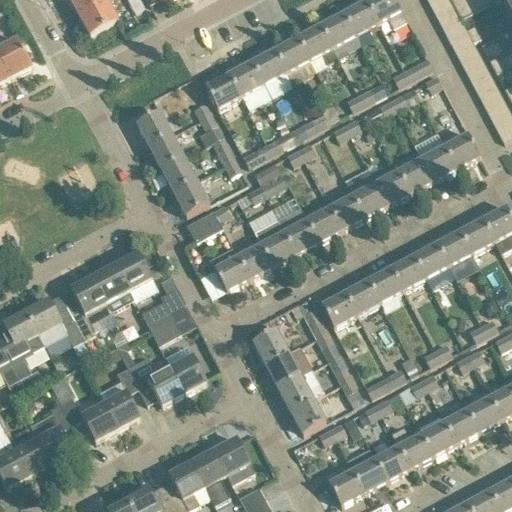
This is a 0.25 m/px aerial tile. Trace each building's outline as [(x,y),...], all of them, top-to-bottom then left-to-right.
[(69,0),(80,20),(108,5),(105,0),(69,0)] [(125,0),(134,16),(143,11),(137,0),(125,0)] [(168,0),(147,0),(152,9),(168,0)] [(394,0),(379,0),(368,6),(381,30),(389,25),(394,34),(409,26),(394,0)] [(429,0),(427,2),(433,13),(450,4),(448,0),(429,0)] [(511,0),(448,0),(462,24),(500,4),(511,26),(511,0)] [(433,13),(439,24),(456,15),(450,4),(433,13)] [(108,5),(80,20),(91,41),(119,26),(108,5)] [(368,6),(345,18),(358,42),(381,30),(368,6)] [(439,24),(445,35),(462,26),(456,15),(439,24)] [(345,19),(322,31),(340,64),(349,59),(348,57),(362,50),(345,19)] [(445,35),(451,47),(468,37),(462,26),(445,35)] [(475,30),(468,34),(474,47),(482,43),(475,30)] [(322,31),(299,43),(317,77),(340,64),(322,31)] [(451,47),(457,58),(474,49),(468,37),(451,47)] [(299,43),(276,55),(295,90),(317,78),(299,43)] [(19,44),(0,53),(0,61),(12,84),(34,72),(19,44)] [(457,58),(463,69),(480,60),(474,49),(457,58)] [(276,55),(253,68),(265,91),(288,79),(276,55)] [(463,69),(469,81),(486,71),(480,60),(463,69)] [(0,61),(0,89),(12,84),(0,61)] [(498,61),(491,65),(497,77),(505,74),(498,61)] [(428,64),(411,73),(417,84),(434,74),(428,64)] [(253,68),(230,80),(242,104),(265,91),(253,68)] [(469,81),(475,92),(492,82),(486,71),(469,81)] [(417,84),(411,73),(394,83),(399,93),(417,84)] [(242,104),(230,80),(207,92),(219,116),(242,104)] [(369,93),(357,100),(364,111),(386,98),(376,80),(365,86),(369,93)] [(426,88),(432,98),(443,92),(438,81),(426,88)] [(475,92),(481,103),(499,94),(492,82),(475,92)] [(481,103),(487,114),(505,105),(499,94),(481,103)] [(357,100),(346,106),(352,117),(364,111),(357,100)] [(401,100),(384,109),(390,120),(407,111),(401,100)] [(487,114),(493,126),(511,116),(505,105),(487,114)] [(322,118),(311,124),(318,135),(339,123),(329,106),(319,112),(322,118)] [(193,113),(199,124),(210,118),(204,107),(193,113)] [(390,120),(384,109),(367,118),(373,129),(390,120)] [(493,126),(499,137),(511,129),(511,118),(511,116),(493,126)] [(138,129),(150,152),(173,140),(161,117),(138,129)] [(210,118),(199,124),(205,135),(216,128),(210,118)] [(318,135),(311,124),(300,130),(290,136),(296,147),(307,141),(318,135)] [(355,124),(344,129),(350,141),(361,136),(355,124)] [(350,141),(344,129),(332,135),(338,147),(350,141)] [(511,129),(499,137),(505,148),(511,144),(511,129)] [(150,152),(163,176),(186,163),(173,140),(150,152)] [(469,140),(446,152),(458,175),(481,163),(469,140)] [(212,147),(221,164),(231,158),(222,141),(212,147)] [(277,143),(260,152),(266,163),(283,154),(277,143)] [(308,148),(297,154),(303,165),(314,159),(308,148)] [(266,163),(260,152),(242,161),(248,172),(266,163)] [(445,152),(422,164),(435,188),(458,175),(445,152)] [(303,165),(297,154),(286,160),(293,171),(303,165)] [(416,156),(395,167),(412,200),(435,188),(422,164),(421,165),(416,156)] [(231,158),(221,164),(231,181),(241,175),(231,158)] [(163,176),(175,199),(198,187),(186,163),(163,176)] [(252,178),(258,189),(279,179),(273,167),(252,178)] [(395,167),(372,179),(389,212),(412,200),(395,167)] [(354,201),(366,224),(389,212),(372,179),(349,191),(354,201)] [(269,186),(259,191),(265,202),(275,197),(269,186)] [(198,187),(175,199),(187,222),(211,210),(198,187)] [(265,202),(259,191),(248,197),(253,208),(265,202)] [(354,201),(330,213),(343,237),(366,224),(354,201)] [(322,204),(302,215),(320,249),(343,237),(330,213),(327,215),(322,204)] [(226,210),(214,217),(220,227),(231,221),(226,210)] [(484,225),(496,248),(502,259),(511,254),(511,221),(507,212),(484,225)] [(301,213),(278,226),(297,262),(320,249),(302,215),(301,213)] [(214,217),(188,231),(197,248),(224,234),(220,227),(214,217)] [(484,225),(460,237),(472,260),(496,248),(484,225)] [(255,238),(262,250),(274,274),(297,262),(278,226),(255,238)] [(460,237),(438,249),(450,272),(472,260),(460,237)] [(438,249),(415,262),(427,284),(450,272),(438,249)] [(262,250),(238,263),(251,286),(274,274),(262,250)] [(139,258),(116,270),(131,296),(135,305),(136,307),(159,295),(139,258)] [(415,262),(392,274),(404,297),(427,284),(415,262)] [(251,286),(238,263),(215,275),(228,298),(251,286)] [(116,270),(94,282),(113,318),(113,317),(135,305),(131,296),(116,270)] [(392,274),(369,286),(381,309),(404,297),(392,274)] [(79,308),(68,314),(85,346),(96,340),(95,338),(100,335),(102,330),(99,326),(113,318),(94,282),(72,294),(79,308)] [(369,286),(346,298),(358,321),(381,309),(369,286)] [(358,321),(346,298),(323,311),(341,345),(365,333),(358,321)] [(50,305),(27,318),(45,352),(68,340),(74,351),(84,346),(85,346),(68,314),(58,319),(50,305)] [(304,319),(313,315),(307,305),(284,317),(290,328),(305,320),(304,319)] [(145,317),(151,329),(171,318),(165,307),(145,317)] [(313,315),(304,319),(305,320),(317,344),(328,338),(315,313),(313,315)] [(0,346),(0,345),(0,347),(18,382),(30,375),(23,364),(45,352),(27,318),(5,330),(19,356),(8,361),(0,346)] [(151,329),(157,339),(176,328),(171,318),(151,329)] [(453,333),(463,335),(465,322),(455,320),(453,333)] [(492,325),(481,331),(486,342),(498,336),(492,325)] [(176,328),(157,339),(162,350),(182,339),(176,328)] [(486,342),(481,331),(470,337),(475,348),(486,342)] [(254,347),(267,371),(290,359),(277,335),(254,347)] [(328,338),(317,344),(329,367),(340,361),(328,338)] [(511,351),(511,344),(509,338),(494,346),(500,358),(511,351)] [(94,364),(84,346),(74,351),(84,369),(94,364)] [(0,374),(1,374),(8,387),(18,382),(0,347),(0,374)] [(453,360),(447,349),(435,356),(441,367),(453,360)] [(267,371),(279,394),(312,376),(300,354),(290,359),(267,371)] [(478,355),(467,361),(473,372),(484,366),(478,355)] [(441,367),(435,356),(423,362),(429,373),(441,367)] [(194,361),(171,374),(185,400),(208,388),(194,361)] [(340,361),(329,367),(342,391),(353,385),(340,361)] [(473,372),(467,361),(456,366),(462,377),(473,372)] [(150,362),(128,374),(139,395),(140,394),(148,411),(159,405),(163,412),(185,400),(171,374),(159,380),(150,362)] [(401,368),(403,372),(409,382),(418,377),(410,363),(401,368)] [(401,373),(390,379),(396,390),(407,385),(401,373)] [(127,397),(104,409),(118,436),(142,423),(129,400),(139,395),(128,374),(118,379),(127,397)] [(380,374),(362,384),(372,403),(396,390),(390,379),(389,376),(382,379),(380,374)] [(279,394),(291,417),(315,405),(325,398),(312,376),(279,394)] [(64,380),(50,387),(62,409),(72,403),(76,401),(64,380)] [(432,380),(419,387),(426,397),(438,391),(432,380)] [(353,385),(342,391),(347,400),(358,395),(353,385)] [(419,387),(409,392),(415,403),(426,397),(419,387)] [(511,391),(491,403),(503,426),(511,421),(511,391)] [(343,404),(348,414),(361,407),(356,397),(343,404)] [(411,475),(434,463),(422,440),(399,397),(386,404),(392,415),(402,432),(391,438),(399,452),(411,475)] [(36,411),(31,402),(21,407),(26,417),(36,411)] [(491,403),(468,415),(480,438),(503,426),(491,403)] [(386,404),(375,411),(381,421),(392,415),(386,404)] [(73,405),(62,410),(73,430),(84,424),(96,448),(118,436),(104,409),(82,421),(73,405)] [(315,405),(291,417),(304,440),(327,428),(315,405)] [(52,471),(75,459),(63,435),(73,430),(62,410),(51,416),(53,419),(52,420),(50,416),(44,419),(46,423),(31,431),(52,471)] [(375,411),(364,417),(370,427),(381,421),(375,411)] [(468,415),(445,427),(457,451),(480,438),(468,415)] [(362,441),(351,422),(342,426),(353,446),(362,441)] [(445,427),(422,440),(434,463),(457,451),(445,427)] [(342,429),(331,435),(337,446),(348,440),(342,429)] [(0,436),(0,452),(5,462),(0,465),(0,481),(7,495),(30,483),(4,435),(0,436)] [(331,435),(320,440),(326,452),(337,446),(331,435)] [(238,444),(215,457),(233,490),(256,478),(238,444)] [(30,483),(52,471),(38,445),(28,450),(26,446),(14,452),(30,483)] [(399,452),(376,464),(388,487),(411,475),(399,452)] [(215,457),(193,469),(216,509),(238,499),(233,490),(215,457)] [(376,464),(353,477),(365,500),(388,487),(376,464)] [(162,492),(173,511),(197,511),(212,504),(193,469),(171,480),(173,486),(162,492)] [(342,511),(365,500),(353,477),(330,489),(342,511)] [(511,511),(511,484),(491,496),(499,511),(511,511)] [(149,492),(126,504),(130,511),(173,511),(162,492),(152,497),(149,492)] [(240,503),(244,511),(250,511),(266,504),(260,492),(240,503)] [(499,511),(491,496),(468,509),(469,511),(499,511)]
